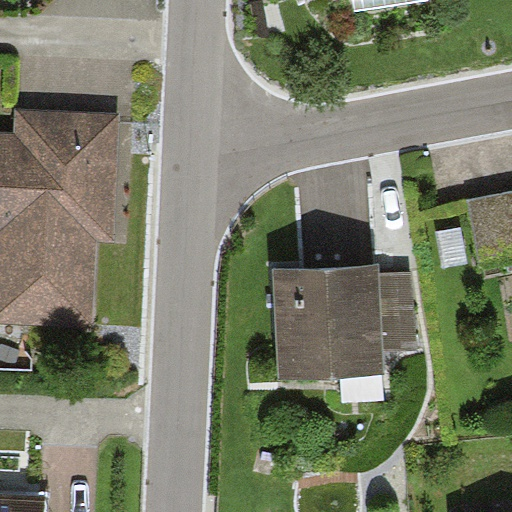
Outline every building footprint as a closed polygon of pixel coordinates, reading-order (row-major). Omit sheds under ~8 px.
[(428,0),(353,0),(355,12),(429,1),(428,0)] [(12,134),(0,133),(0,327),(95,332),(99,245),(115,245),(121,113),(13,108),(12,134)] [(461,226),(436,231),(443,267),(469,261),(461,226)] [(385,259),(275,266),(282,378),(391,371),(389,350),(423,347),(418,269),(385,271),(385,259)] [(48,511),(49,499),(0,496),(0,511),(48,511)]
